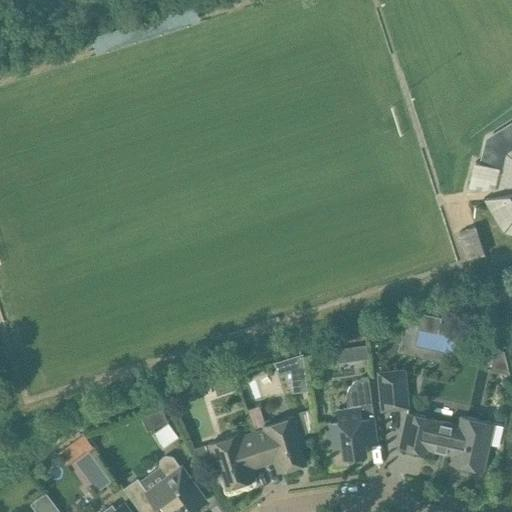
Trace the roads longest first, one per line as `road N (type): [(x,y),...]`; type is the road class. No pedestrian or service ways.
road 1 (residential): [(209,56),(222,148),(260,202),(308,206),(437,167)]
road 2 (residential): [(0,67),(209,56)]
road 3 (residential): [(511,72),(348,0)]
road 4 (residential): [(209,56),(285,45),(337,0)]
road 5 (residential): [(406,511),(376,499),(273,511)]
